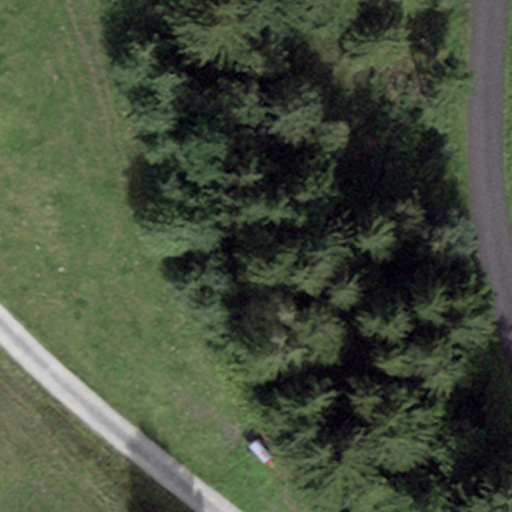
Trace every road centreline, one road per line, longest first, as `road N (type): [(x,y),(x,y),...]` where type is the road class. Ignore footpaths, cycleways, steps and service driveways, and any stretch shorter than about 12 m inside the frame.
road 1 (unclassified): [(492,0),(488,161),(511,318)]
road 2 (track): [(0,322),(217,511)]
